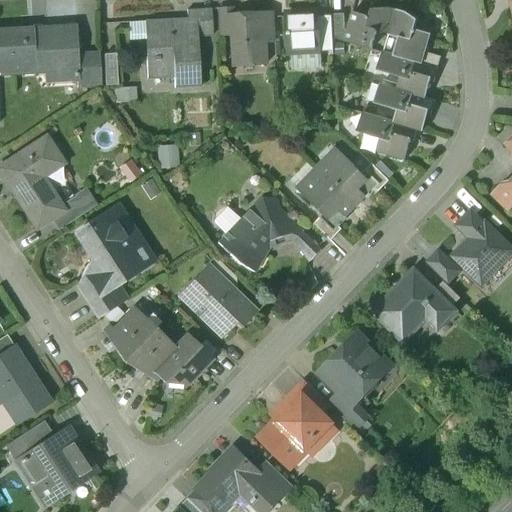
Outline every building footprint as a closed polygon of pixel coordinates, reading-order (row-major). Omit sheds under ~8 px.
[(369,17),(352,13),(347,31),(343,42),(371,50),(376,32),(388,36),(395,11),(389,9),(371,10),(369,17)] [(210,10),(186,11),(186,20),(187,27),(189,27),(190,37),(195,37),(197,37),(212,36),(210,10)] [(233,10),(216,11),(218,34),(232,34),(233,33),(232,17),(233,17),(233,10)] [(416,21),(405,14),(395,11),(388,36),(399,39),(394,57),(437,69),(440,58),(424,53),(430,35),(413,31),(416,21)] [(317,13),(286,15),(288,55),(333,52),(333,46),(319,47),(317,17),(317,13)] [(274,15),(262,16),(263,41),(275,41),(274,15)] [(343,15),(331,15),(331,17),(332,39),(343,42),(347,31),(344,30),(343,15)] [(233,17),(232,17),(233,33),(232,34),(230,37),(230,43),(233,46),(234,64),(264,62),(263,41),(262,16),(233,17)] [(331,17),(317,17),(319,47),(333,46),(332,39),(331,17)] [(186,20),(143,22),(147,80),(173,78),(174,89),(199,88),(197,37),(195,37),(190,37),(189,27),(187,27),(186,20)] [(76,28),(33,30),(33,28),(0,29),(0,68),(38,67),(38,65),(48,64),(48,80),(76,79),(78,79),(77,54),(76,28)] [(116,50),(105,51),(106,82),(118,81),(116,50)] [(99,53),(77,54),(78,79),(76,79),(77,90),(101,89),(99,53)] [(394,57),(382,53),(376,72),(399,78),(396,90),(396,91),(425,99),(430,80),(433,81),(437,69),(394,57)] [(425,99),(396,91),(396,90),(380,85),(374,104),(397,111),(393,123),(393,124),(417,131),(422,132),(428,113),(431,114),(434,102),(425,99)] [(417,131),(393,124),(393,123),(362,114),(356,133),(379,140),(376,152),(404,161),(410,141),(413,142),(417,131)] [(45,139),(0,168),(0,173),(36,229),(50,220),(62,212),(60,207),(38,174),(59,160),(45,139)] [(362,175),(339,153),(319,173),(356,208),(365,199),(366,200),(375,191),(376,189),(362,175)] [(389,182),(372,165),(362,175),(376,189),(375,191),(378,194),(389,182)] [(356,208),(319,173),(300,193),(323,216),(337,230),(338,228),(346,220),(345,219),(356,208)] [(511,183),(509,186),(507,184),(495,196),(509,210),(511,206),(511,183)] [(74,198),(60,207),(62,212),(50,220),(57,231),(84,214),(74,198)] [(260,199),(248,211),(252,215),(232,234),(228,232),(216,245),(238,265),(253,274),(263,256),(258,253),(264,244),(286,237),(293,231),(260,199)] [(116,208),(77,233),(78,234),(79,234),(84,235),(98,257),(92,268),(87,266),(82,274),(88,277),(95,288),(96,289),(104,284),(105,285),(108,289),(114,285),(114,286),(116,285),(142,268),(124,240),(133,234),(116,208)] [(511,249),(486,224),(484,225),(472,213),(457,227),(471,241),(467,245),(466,244),(452,258),(483,288),(485,286),(483,285),(511,255),(511,249)] [(337,230),(323,216),(313,226),(331,242),(341,231),(338,228),(337,230)] [(321,252),(302,234),(293,243),(309,263),(312,261),(315,258),(321,252)] [(460,273),(438,252),(427,264),(449,284),(460,273)] [(232,275),(214,258),(204,268),(208,272),(209,271),(223,284),(232,275)] [(223,284),(209,271),(208,272),(182,299),(222,338),(234,325),(239,329),(254,314),(223,284)] [(435,292),(417,274),(395,296),(392,294),(372,314),(403,344),(429,318),(441,329),(457,313),(452,308),(435,292)] [(461,300),(444,283),(435,292),(452,308),(461,300)] [(104,284),(96,289),(95,288),(84,295),(99,319),(126,301),(116,285),(114,286),(114,285),(108,289),(105,285),(104,284)] [(133,311),(112,333),(108,328),(104,333),(123,362),(154,331),(133,311)] [(154,331),(123,362),(154,381),(157,377),(157,376),(153,372),(174,351),(174,350),(154,331)] [(357,334),(319,374),(340,395),(351,406),(352,405),(362,395),(390,366),(357,334)] [(6,336),(0,339),(0,356),(13,348),(19,357),(20,357),(6,336)] [(210,360),(186,337),(174,350),(174,351),(153,372),(157,376),(157,377),(164,383),(184,386),(210,360)] [(0,356),(0,398),(16,424),(49,403),(19,357),(13,348),(0,356)] [(305,382),(286,402),(292,408),(310,426),(321,415),(330,406),(305,382)] [(361,414),(352,405),(351,406),(340,395),(330,406),(355,431),(367,419),(361,414)] [(371,404),(362,395),(352,405),(361,414),(371,404)] [(310,426),(292,408),(261,440),(289,467),(314,442),(320,448),(337,430),(321,415),(310,426)] [(42,423),(19,437),(30,456),(53,441),(42,423)] [(30,456),(18,464),(39,498),(67,480),(71,486),(90,473),(65,434),(53,441),(30,456)] [(258,473),(235,451),(221,466),(218,463),(193,489),(194,490),(216,511),(223,511),(245,489),(255,499),(250,505),(258,511),(266,511),(282,496),(258,473)] [(291,486),(268,463),(258,473),(282,496),(291,486)] [(216,511),(194,490),(185,500),(197,511),(216,511)] [(197,511),(185,500),(177,509),(180,511),(197,511)]
